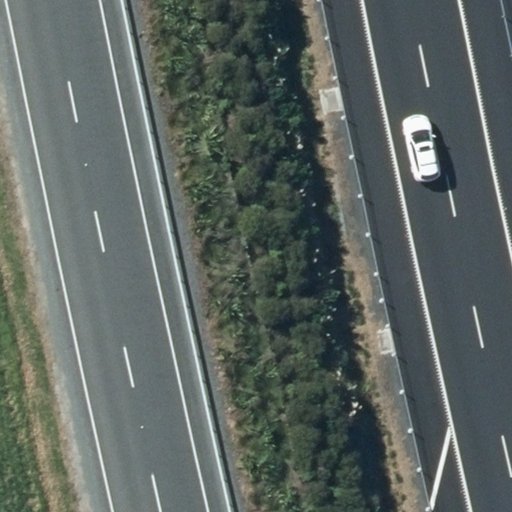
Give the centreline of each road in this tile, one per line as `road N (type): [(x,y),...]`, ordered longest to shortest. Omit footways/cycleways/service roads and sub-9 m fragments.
road 1 (unclassified): [(75,0),(181,511)]
road 2 (motorway): [(511,362),(427,0)]
